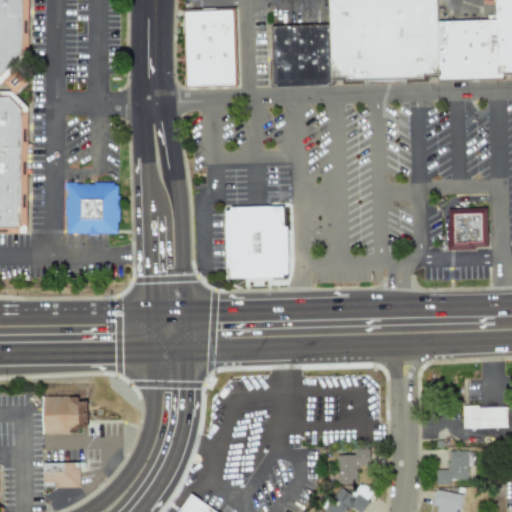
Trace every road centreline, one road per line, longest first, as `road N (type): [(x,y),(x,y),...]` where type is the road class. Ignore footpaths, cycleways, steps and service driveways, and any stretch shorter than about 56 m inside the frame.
road 1 (primary): [(188,363),(511,354)]
road 2 (primary): [(141,511),(182,437),(188,302)]
road 3 (secondary): [(188,302),(179,137),(153,103)]
road 4 (primary): [(370,296),(188,302)]
road 5 (primary): [(145,364),(146,417),(134,454),(111,485),(73,511)]
road 6 (residential): [(399,511),(404,357)]
road 7 (primary): [(0,366),(145,364)]
road 8 (primary): [(144,302),(0,304)]
road 9 (primary): [(490,292),(370,296)]
